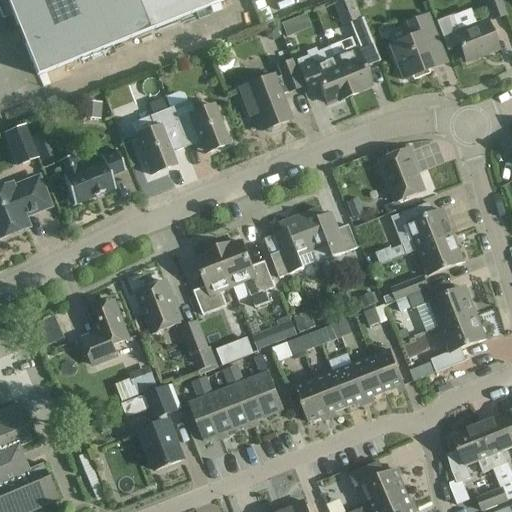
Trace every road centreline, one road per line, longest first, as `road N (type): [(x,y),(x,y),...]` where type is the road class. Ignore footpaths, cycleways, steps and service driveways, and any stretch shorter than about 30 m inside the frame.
road 1 (residential): [(0,290),(363,136),(438,120),(469,126)]
road 2 (residential): [(166,510),(391,423),(424,419)]
road 3 (residential): [(511,297),(469,126)]
